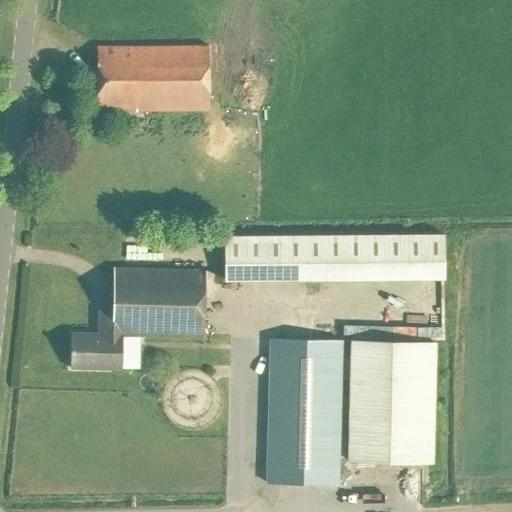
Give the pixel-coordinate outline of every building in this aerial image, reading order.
[(139,117),(211,114),(208,48),(96,53),(98,108),(125,107),(125,112),(139,111),(139,117)] [(445,234),(224,235),(224,282),(445,280),(445,234)] [(115,268),(114,268),(113,312),(99,312),(98,334),(71,333),(70,368),(121,370),(122,336),(203,338),(205,270),(115,268)] [(338,485),(342,341),(270,339),(266,483),(338,485)] [(430,463),(432,342),(351,340),(348,461),(430,463)]
